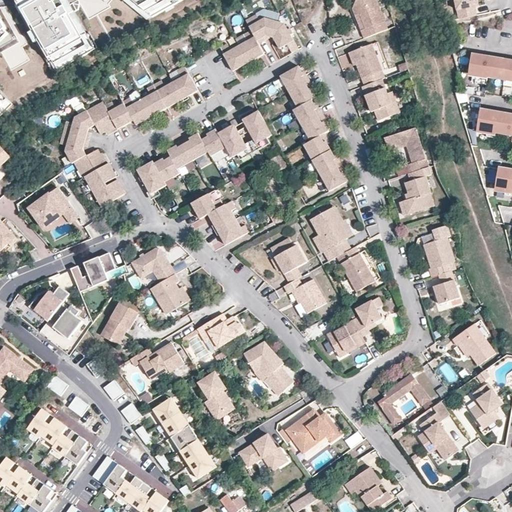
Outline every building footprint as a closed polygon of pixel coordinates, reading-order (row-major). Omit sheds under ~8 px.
[(17,0),(16,5),(54,71),(58,68),(59,70),(94,50),(93,49),(98,46),(91,34),(89,35),(69,0),(125,0),(147,18),(179,0),(17,0)] [(354,0),(351,8),(353,15),(358,14),(364,28),(359,30),(362,38),(377,32),(386,29),(375,0),(354,0)] [(454,0),(458,20),(477,16),(475,7),(478,7),(476,0),(454,0)] [(225,44),(218,48),(231,72),(241,67),(239,62),(245,59),(250,56),(253,59),(262,55),(257,46),(267,39),(272,40),(277,49),(285,45),(290,53),(297,49),(288,35),(291,33),(288,28),(285,29),(283,24),(276,23),(264,20),(259,22),(255,16),(244,23),(248,31),(243,35),(245,39),(237,44),(228,49),(225,44)] [(0,110),(9,101),(0,91),(0,40),(7,33),(3,30),(4,29),(0,20),(0,110)] [(0,51),(10,70),(30,59),(19,41),(0,51)] [(373,45),(352,52),(357,65),(365,87),(383,80),(386,79),(373,45)] [(487,78),(490,61),(484,60),(484,58),(472,56),(469,75),(477,76),(476,79),(475,85),(486,87),(488,78),(487,78)] [(488,78),(504,81),(506,65),(502,64),(497,63),(498,60),(490,59),(490,61),(487,78),(488,78)] [(406,62),(398,65),(401,72),(408,69),(406,62)] [(297,66),(278,77),(287,92),(296,108),(292,111),(300,126),(309,141),(302,145),(311,160),(320,176),(328,191),(347,181),(342,173),(344,172),(341,165),(336,157),(334,158),(329,150),(324,141),(327,140),(324,133),(327,131),(322,122),(325,120),(321,114),(317,107),(314,109),(310,101),(314,98),(309,89),(311,87),(307,81),(304,74),(301,75),(297,66)] [(129,118),(131,121),(134,126),(143,121),(143,117),(147,114),(153,110),(157,114),(165,109),(175,103),(175,98),(179,97),(184,93),(188,96),(196,91),(182,68),(176,72),(179,76),(170,81),(161,86),(158,81),(152,85),(145,89),(148,94),(139,98),(129,104),(126,99),(120,102),(118,97),(111,102),(113,106),(105,111),(100,103),(85,111),(71,119),(70,123),(63,121),(60,133),(57,144),(65,146),(63,152),(70,164),(72,163),(81,179),(82,178),(91,193),(99,208),(122,195),(114,182),(109,185),(109,183),(108,181),(113,178),(105,165),(102,167),(99,162),(102,160),(96,149),(85,156),(82,149),(78,149),(79,146),(83,146),(85,147),(88,140),(89,133),(86,131),(83,130),(84,127),(88,128),(93,125),(99,135),(109,130),(108,126),(112,124),(113,127),(116,131),(125,125),(123,121),(129,118)] [(388,95),(383,80),(365,87),(363,88),(371,109),(374,108),(375,112),(379,122),(396,116),(388,95)] [(401,114),(393,93),(388,95),(396,116),(401,114)] [(75,112),(84,108),(78,96),(70,100),(75,112)] [(253,113),(239,122),(242,128),(243,128),(245,133),(247,132),(252,139),(255,144),(265,138),(270,135),(265,125),(257,111),(253,113)] [(496,134),(495,134),(498,116),(492,116),(492,114),(480,112),(477,131),(487,132),(487,135),(486,138),(495,139),(496,134)] [(496,134),(511,137),(511,135),(511,120),(510,120),(506,119),(506,116),(498,115),(498,116),(495,134),(496,134)] [(151,162),(140,168),(141,170),(136,173),(141,182),(147,192),(148,194),(155,190),(165,185),(179,176),(177,173),(193,164),(208,155),(211,160),(226,151),(230,158),(235,155),(247,148),(244,144),(239,136),(237,132),(234,128),(229,131),(227,127),(216,134),(214,130),(205,135),(204,133),(198,136),(196,133),(188,138),(187,137),(180,141),(174,145),(175,146),(165,151),(167,154),(160,158),(152,164),(151,162)] [(416,130),(384,139),(388,153),(407,147),(407,145),(410,144),(410,146),(412,146),(417,164),(412,165),(414,173),(428,169),(416,130)] [(235,155),(239,160),(267,143),(265,138),(255,144),(252,139),(244,144),(247,148),(235,155)] [(0,146),(0,166),(10,157),(0,146)] [(105,165),(113,178),(117,176),(115,172),(113,173),(108,163),(105,165)] [(510,171),(499,169),(496,188),(506,190),(505,195),(511,196),(511,173),(510,173),(510,171)] [(426,178),(405,185),(409,195),(410,201),(407,201),(403,203),(408,216),(427,210),(423,197),(431,194),(426,178)] [(114,182),(122,195),(125,193),(117,180),(114,182)] [(58,188),(29,209),(43,229),(52,222),(49,218),(60,209),(63,214),(72,207),(58,188)] [(148,194),(147,192),(145,194),(148,200),(158,195),(155,190),(148,194)] [(208,194),(193,202),(196,207),(194,210),(199,219),(207,215),(213,225),(216,225),(217,227),(218,228),(218,229),(219,231),(221,233),(220,237),(224,245),(247,233),(244,226),(239,229),(234,221),(229,211),(235,209),(230,202),(221,207),(218,200),(213,203),(208,194)] [(80,217),(72,207),(63,214),(70,224),(80,217)] [(332,207),(312,218),(320,233),(318,234),(314,236),(323,251),(327,248),(329,252),(324,254),(328,261),(342,253),(345,251),(342,245),(341,245),(339,242),(345,239),(348,237),(332,207)] [(52,222),(63,214),(60,209),(49,218),(52,222)] [(7,242),(15,236),(4,222),(0,217),(0,252),(10,244),(7,242)] [(320,233),(312,218),(310,219),(318,234),(320,233)] [(436,242),(424,246),(427,258),(430,257),(431,261),(428,262),(431,269),(429,270),(431,279),(438,276),(445,274),(443,266),(455,262),(447,239),(450,238),(447,227),(433,231),(434,235),(436,242)] [(270,247),(275,256),(297,244),(292,235),(270,247)] [(436,242),(434,235),(421,239),(424,246),(436,242)] [(19,241),(15,236),(7,242),(10,244),(0,252),(0,256),(0,257),(12,247),(19,241)] [(323,251),(314,236),(311,238),(320,253),(323,251)] [(350,249),(345,239),(339,242),(341,245),(342,245),(345,251),(350,249)] [(275,256),(290,282),(297,278),(301,275),(297,267),(307,261),(297,244),(275,256)] [(349,282),(368,270),(361,259),(355,262),(353,257),(359,254),(355,246),(350,249),(345,251),(342,253),(345,260),(339,264),(349,282)] [(153,271),(160,283),(172,275),(174,274),(160,250),(155,248),(131,263),(139,276),(152,269),(153,271)] [(78,266),(71,269),(80,292),(109,280),(106,273),(116,269),(110,253),(85,264),(89,275),(83,278),(78,266)] [(361,259),(359,254),(353,257),(355,262),(361,259)] [(173,262),(175,270),(186,267),(184,260),(173,262)] [(152,269),(139,276),(141,278),(153,271),(152,269)] [(374,281),(368,270),(349,282),(355,292),(374,281)] [(461,299),(452,272),(445,274),(438,276),(441,286),(435,288),(437,296),(440,306),(461,299)] [(160,283),(148,290),(163,315),(184,302),(176,289),(172,284),(176,281),(172,275),(160,283)] [(290,282),(283,286),(288,293),(292,291),(294,290),(300,302),(307,313),(325,303),(312,279),(301,285),(297,278),(290,282)] [(37,296),(29,307),(48,322),(50,319),(61,304),(70,294),(61,287),(59,287),(53,295),(48,292),(37,296)] [(176,289),(184,302),(187,300),(179,287),(176,289)] [(300,302),(294,290),(292,291),(298,303),(300,302)] [(382,305),(377,297),(371,300),(375,308),(382,305)] [(355,324),(361,336),(368,332),(367,329),(365,326),(380,317),(375,308),(371,300),(356,309),(362,320),(355,324)] [(307,313),(300,302),(298,303),(294,305),(301,317),(307,313)] [(61,304),(50,319),(56,324),(53,328),(68,339),(83,321),(76,315),(79,312),(71,306),(68,310),(61,304)] [(139,315),(120,304),(101,337),(116,345),(125,328),(128,329),(130,330),(139,315)] [(223,313),(197,329),(204,339),(210,335),(218,348),(246,331),(240,322),(235,325),(230,318),(227,320),(223,313)] [(355,324),(352,319),(326,334),(339,357),(348,351),(347,349),(357,344),(358,346),(365,342),(361,336),(355,324)] [(496,354),(475,325),(453,340),(458,347),(460,346),(463,344),(471,356),(479,366),(496,354)] [(118,347),(128,329),(125,328),(116,345),(118,347)] [(210,335),(204,339),(206,343),(209,341),(215,350),(218,348),(210,335)] [(142,362),(151,377),(168,366),(170,369),(171,372),(186,363),(173,342),(164,348),(166,351),(161,354),(159,351),(154,355),(150,348),(132,359),(136,366),(142,362)] [(284,364),(265,342),(244,354),(255,373),(261,369),(276,386),(272,389),(279,396),(294,382),(288,375),(283,379),(278,374),(278,369),(281,366),(284,364)] [(471,356),(463,344),(460,346),(468,358),(471,356)] [(4,347),(0,352),(0,383),(6,376),(10,370),(21,378),(25,382),(34,370),(22,360),(19,358),(4,347)] [(359,364),(367,358),(363,353),(355,358),(359,364)] [(92,372),(103,364),(98,357),(87,365),(92,372)] [(103,364),(92,372),(97,378),(108,370),(103,364)] [(168,366),(151,377),(153,380),(170,369),(168,366)] [(288,375),(281,366),(278,369),(278,374),(283,379),(288,375)] [(276,386),(261,369),(255,373),(263,382),(265,381),(272,389),(276,386)] [(10,370),(6,376),(17,384),(21,378),(10,370)] [(416,376),(414,372),(406,377),(409,381),(416,376)] [(227,390),(215,373),(198,384),(209,400),(205,403),(217,421),(235,409),(227,397),(225,398),(222,393),(224,392),(227,390)] [(55,392),(63,381),(55,376),(48,387),(55,392)] [(409,381),(406,377),(405,378),(385,392),(387,396),(379,402),(395,424),(400,420),(403,418),(392,403),(413,388),(424,404),(432,398),(416,376),(409,381)] [(109,395),(120,387),(115,380),(104,389),(109,395)] [(61,397),(69,386),(63,381),(55,392),(61,397)] [(475,394),(481,403),(471,410),(484,429),(500,418),(495,410),(504,404),(490,383),(475,394)] [(114,402),(125,394),(120,387),(109,395),(114,402)] [(75,413),(83,402),(77,397),(71,404),(69,408),(75,413)] [(173,399),(154,411),(163,424),(181,412),(173,399)] [(451,414),(442,400),(434,406),(438,412),(421,424),(421,425),(426,432),(420,436),(429,449),(439,442),(449,456),(459,449),(440,422),(451,414)] [(82,418),(90,406),(83,402),(75,413),(82,418)] [(138,410),(133,404),(122,412),(127,418),(138,410)] [(51,415),(43,409),(28,430),(41,439),(42,437),(50,426),(46,422),(51,415)] [(315,409),(302,418),(308,426),(320,417),(315,409)] [(142,416),(138,410),(127,418),(131,424),(142,416)] [(190,426),(181,412),(163,424),(172,438),(190,426)] [(326,413),(320,417),(324,422),(330,418),(326,413)] [(308,426),(302,418),(286,431),(299,447),(305,443),(309,449),(327,436),(331,442),(342,434),(330,418),(324,422),(320,417),(308,426)] [(42,437),(55,446),(63,435),(65,431),(61,428),(64,425),(55,418),(50,426),(42,437)] [(199,440),(190,426),(172,438),(181,452),(199,440)] [(148,434),(143,427),(136,431),(141,438),(148,434)] [(399,430),(392,435),(396,441),(403,435),(399,430)] [(55,446),(53,448),(66,457),(80,437),(73,431),(68,438),(63,435),(55,446)] [(351,448),(364,440),(358,432),(346,440),(351,448)] [(152,441),(148,434),(141,438),(147,445),(152,441)] [(269,434),(240,452),(248,467),(255,463),(264,457),(269,466),(277,461),(280,466),(289,461),(280,447),(277,448),(269,434)] [(80,437),(66,457),(78,466),(88,453),(83,450),(88,443),(80,437)] [(208,454),(199,440),(181,452),(190,465),(208,454)] [(449,456),(439,442),(429,449),(431,452),(437,448),(438,448),(445,458),(449,456)] [(305,443),(299,447),(303,453),(309,449),(305,443)] [(161,465),(167,461),(163,453),(156,458),(161,465)] [(218,468),(208,454),(190,465),(199,480),(218,468)] [(119,465),(108,457),(103,464),(114,472),(119,465)] [(16,464),(8,458),(0,468),(0,483),(5,487),(7,485),(15,474),(11,471),(16,464)] [(172,468),(167,461),(161,465),(166,472),(172,468)] [(272,471),(280,466),(277,461),(269,466),(272,471)] [(109,478),(114,472),(103,464),(98,470),(109,478)] [(109,478),(104,485),(117,494),(127,481),(122,478),(127,471),(119,465),(114,472),(109,478)] [(20,467),(15,474),(7,485),(19,494),(27,483),(30,480),(26,477),(28,473),(20,467)] [(371,467),(350,482),(356,491),(361,498),(363,498),(372,511),(374,511),(393,498),(388,491),(384,494),(378,486),(375,482),(377,476),(371,467)] [(109,478),(98,470),(93,477),(104,485),(109,478)] [(127,481),(117,494),(130,503),(144,483),(136,477),(131,484),(127,481)] [(45,485),(37,480),(32,487),(27,483),(19,494),(18,496),(30,506),(45,485)] [(356,491),(350,482),(345,485),(352,494),(356,491)] [(152,489),(144,483),(130,503),(141,511),(142,511),(144,511),(152,499),(147,496),(152,489)] [(53,491),(45,485),(30,506),(39,511),(45,511),(53,502),(48,498),(53,491)] [(191,493),(187,486),(180,490),(185,497),(191,493)] [(302,499),(307,507),(323,496),(318,489),(302,499)] [(250,511),(233,490),(220,500),(229,511),(250,511)] [(152,499),(144,511),(145,511),(161,511),(170,502),(161,495),(159,499),(154,496),(152,499)] [(301,499),(291,506),(295,511),(297,511),(307,507),(302,499),(301,499)]
